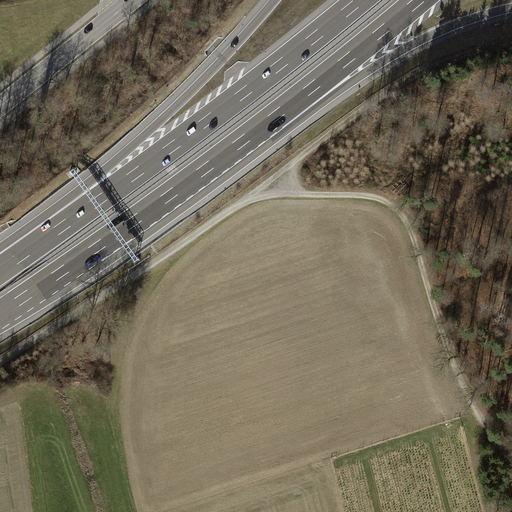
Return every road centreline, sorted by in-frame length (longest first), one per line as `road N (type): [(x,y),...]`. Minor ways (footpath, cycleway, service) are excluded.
road 1 (track): [(0,362),(253,193),(366,194),(393,205),(408,223),(459,377),(511,459)]
road 2 (motorway): [(360,0),(0,270)]
road 3 (motorway): [(275,0),(210,73),(0,266)]
road 4 (motorway): [(0,314),(274,117)]
road 5 (track): [(253,193),(410,77),(511,40)]
road 6 (motorway): [(274,117),(432,34),(511,8)]
road 7 (motorway): [(274,117),(419,0)]
road 8 (primary): [(0,107),(122,8)]
